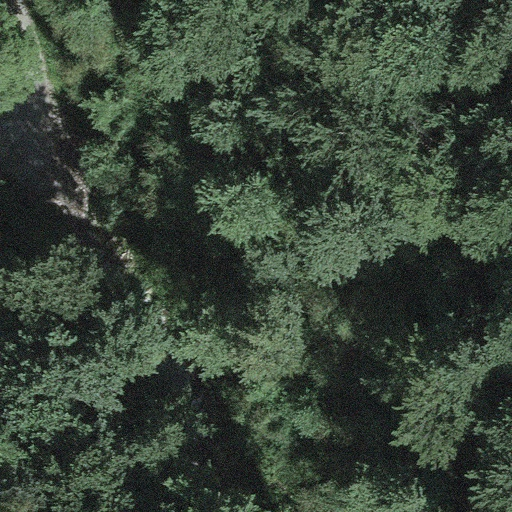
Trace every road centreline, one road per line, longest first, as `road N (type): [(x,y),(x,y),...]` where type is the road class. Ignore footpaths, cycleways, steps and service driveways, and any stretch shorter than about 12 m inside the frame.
road 1 (unknown): [(25,93),(167,305),(279,511)]
road 2 (unclassified): [(0,136),(25,93),(19,0)]
